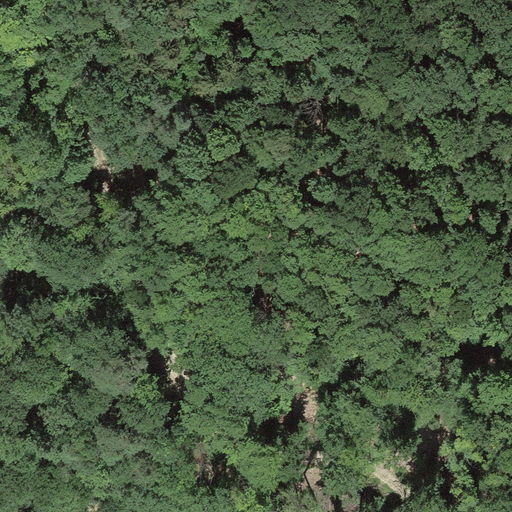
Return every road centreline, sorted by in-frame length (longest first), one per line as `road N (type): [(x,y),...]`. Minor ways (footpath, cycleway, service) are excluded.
road 1 (track): [(112,169),(132,195),(187,378),(230,428),(393,481),(435,511)]
road 2 (track): [(0,78),(62,102),(112,169)]
